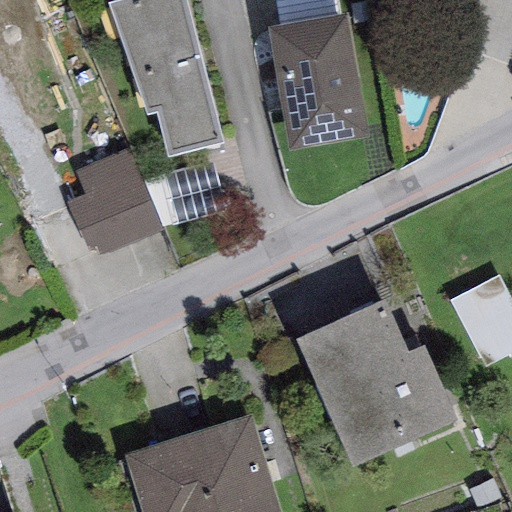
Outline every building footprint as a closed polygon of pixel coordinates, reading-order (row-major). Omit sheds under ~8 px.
[(156,116),(168,160),(222,149),(182,0),(143,0),(109,10),(146,119),(156,116)] [(334,0),(275,0),(282,33),(339,20),(334,0)] [(282,33),(269,35),(291,154),(368,140),(347,18),(339,20),(282,33)] [(129,154),(41,189),(73,269),(160,234),(129,154)] [(205,167),(156,179),(169,230),(218,217),(205,167)] [(511,304),(497,276),(449,302),(484,367),(511,352),(511,304)] [(385,308),(296,346),(352,475),(457,431),(423,351),(407,357),(385,308)] [(278,511),(249,421),(125,460),(141,511),(278,511)]
